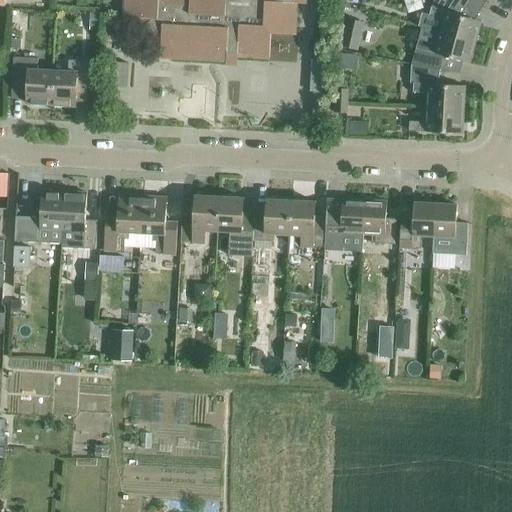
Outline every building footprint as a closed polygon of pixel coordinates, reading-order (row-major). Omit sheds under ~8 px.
[(124,0),(124,18),(137,18),(161,46),(160,59),(227,62),(227,57),(269,59),(271,35),(295,36),(297,0),(124,0)] [(461,0),(434,0),(433,1),(429,18),(424,16),(421,28),(475,43),(481,22),(453,14),(461,0)] [(470,64),(475,43),(421,28),(419,40),(412,65),(440,71),(443,56),(470,64)] [(27,105),(51,106),(53,72),(38,71),(38,59),(14,58),(12,90),(28,91),(27,105)] [(53,72),(51,106),(75,107),(76,93),(88,94),(90,62),(69,61),(68,72),(53,72)] [(313,123),(324,123),(325,93),(321,93),(322,62),(312,62),(311,93),(314,93),(313,123)] [(111,88),(127,89),(129,64),(113,63),(111,88)] [(427,94),(426,109),(464,111),(465,87),(438,85),(440,71),(412,65),(410,84),(414,84),(413,93),(427,94)] [(335,114),(347,114),(348,90),(336,90),(335,114)] [(464,111),(426,109),(425,123),(410,122),(409,132),(462,135),(464,111)] [(15,242),(62,244),(62,232),(63,232),(65,193),(42,192),(41,218),(16,217),(15,242)] [(62,232),(62,244),(62,248),(96,250),(98,222),(86,221),(87,194),(65,193),(63,232),(62,232)] [(129,233),(141,234),(143,197),(119,196),(118,220),(106,220),(104,252),(124,253),(125,240),(129,240),(129,233)] [(205,231),(218,232),(219,198),(195,196),(195,210),(183,210),(181,243),(193,244),(205,244),(205,231)] [(143,197),(141,234),(153,235),(152,249),(157,249),(156,255),(176,256),(178,224),(166,223),(167,199),(143,197)] [(219,198),(218,232),(230,232),(229,256),(253,257),(253,241),(255,213),(243,213),(243,199),(219,198)] [(255,213),(253,241),(256,241),(256,249),(272,250),(273,242),(274,242),(274,235),(290,236),(291,201),(267,200),(267,214),(255,213)] [(327,202),(327,217),(325,248),(341,248),(349,244),(356,247),(362,247),(363,235),(365,201),(343,200),(342,203),(327,202)] [(315,203),(291,201),(290,236),(302,236),(301,248),(313,248),(325,249),(325,248),(327,217),(315,217),(315,203)] [(387,202),(365,201),(363,235),(376,236),(375,244),(396,245),(397,220),(386,219),(387,202)] [(422,237),(434,237),(436,205),(414,204),(413,221),(401,221),(400,249),(421,250),(422,237)] [(434,237),(433,251),(445,251),(467,252),(468,224),(456,224),(457,206),(436,205),(434,237)] [(194,303),(212,303),(212,286),(194,286),(194,303)] [(132,363),(134,332),(112,331),(110,362),(132,363)]
